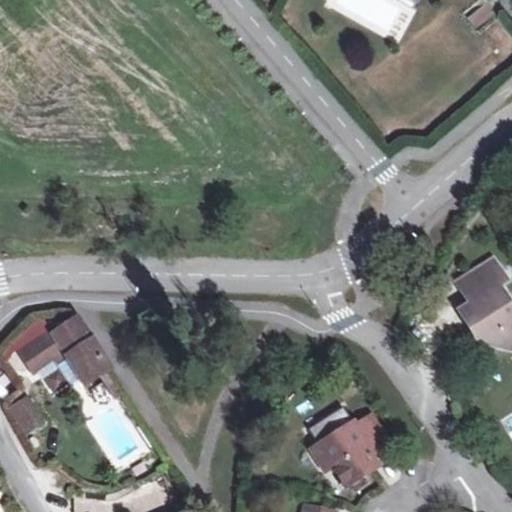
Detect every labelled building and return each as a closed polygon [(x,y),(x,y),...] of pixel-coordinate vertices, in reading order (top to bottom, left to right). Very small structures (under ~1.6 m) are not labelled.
[(452,7),(364,79),(402,126),(490,53),(474,34),(495,17),(485,5),(464,22),(452,7)] [(490,260),(455,283),(470,304),(457,313),(476,341),(510,350),(511,343),(511,342),(511,308),(497,286),(505,282),(490,260)] [(51,335),(50,333),(17,354),(28,372),(55,355),(52,350),(58,346),(62,352),(84,385),(109,369),(76,319),(51,335)] [(17,354),(50,333),(46,327),(13,347),(17,354)] [(52,350),(55,355),(62,352),(58,346),(52,350)] [(25,434),(40,426),(27,401),(12,410),(25,434)] [(374,471),(367,460),(387,447),(370,420),(356,428),(354,426),(343,410),(310,432),(320,448),(347,488),(374,471)] [(332,467),(320,448),(313,452),(326,472),(332,467)] [(372,457),(367,460),(374,471),(379,468),(372,457)]
